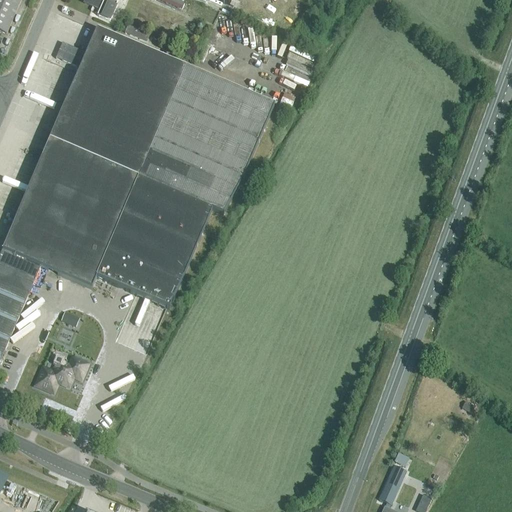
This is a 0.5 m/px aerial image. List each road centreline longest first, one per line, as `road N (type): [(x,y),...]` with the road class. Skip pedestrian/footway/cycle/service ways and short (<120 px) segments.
road 1 (primary): [(345,511),(511,67)]
road 2 (secondary): [(174,511),(0,434)]
